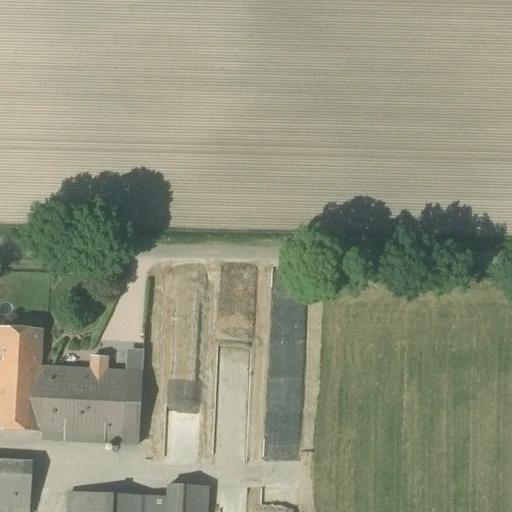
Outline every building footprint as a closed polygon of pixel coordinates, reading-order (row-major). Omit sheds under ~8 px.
[(142,372),(39,367),(41,332),(0,329),(0,430),(35,432),(35,434),(39,434),(40,433),(40,442),(137,447),(142,372)] [(203,415),(204,365),(176,365),(176,414),(203,415)] [(222,373),(221,457),(250,458),(252,373),(222,373)] [(280,433),(281,441),(293,439),(296,458),(304,457),(300,430),(280,433)] [(0,511),(29,511),(33,463),(0,460),(0,511)] [(206,511),(208,488),(166,485),(164,511),(206,511)] [(151,511),(152,497),(67,493),(66,511),(151,511)] [(298,511),(299,503),(273,502),(273,511),(277,511),(298,511)]
